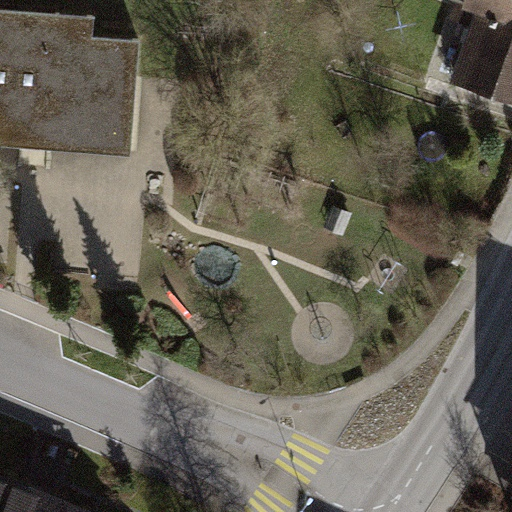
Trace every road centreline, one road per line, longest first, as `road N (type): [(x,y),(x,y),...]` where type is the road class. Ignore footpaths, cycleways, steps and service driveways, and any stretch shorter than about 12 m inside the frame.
road 1 (residential): [(0,357),(287,488),(318,511)]
road 2 (tertiary): [(511,303),(391,511)]
